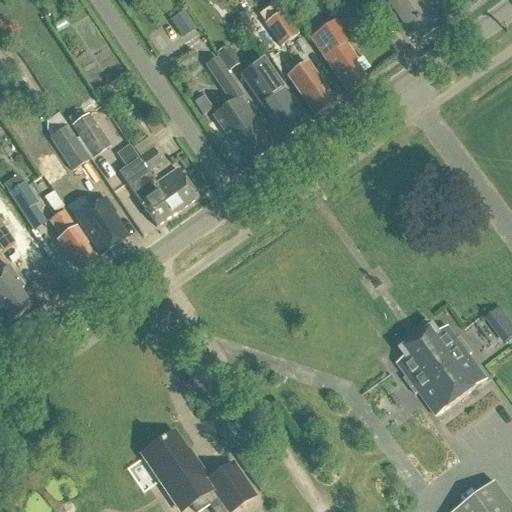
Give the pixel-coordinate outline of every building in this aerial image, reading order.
[(413,38),(418,35),(422,41),(437,31),(432,25),(438,21),(423,0),(393,0),(389,3),(413,38)] [(300,24),(311,39),(335,23),(324,7),(300,24)] [(278,8),(263,18),(268,25),(266,27),(282,50),(299,38),(278,8)] [(322,60),(347,97),(366,84),(361,77),(370,71),(362,59),(356,63),(339,38),(350,31),(342,20),(310,42),(323,60),(322,60)] [(62,46),(72,42),(65,24),(55,28),(62,46)] [(217,56),(230,74),(242,66),(238,61),(241,59),(237,52),(234,55),(229,48),(217,56)] [(236,71),(242,78),(258,63),(252,56),(236,71)] [(232,106),(213,119),(243,163),(247,161),(250,165),(267,154),(264,149),(270,145),(240,101),(242,99),(217,62),(207,69),(232,106)] [(254,97),(284,141),(303,128),(290,109),(293,107),(283,92),(277,97),(269,86),(266,82),(271,79),(262,66),(244,78),(252,91),(250,92),(254,97)] [(287,80),(314,119),(334,105),(307,66),(287,80)] [(87,118),(71,129),(93,160),(109,149),(87,118)] [(155,149),(148,139),(133,150),(140,161),(155,149)] [(176,216),(156,187),(148,175),(162,166),(152,152),(140,161),(139,161),(125,171),(129,176),(122,181),(136,201),(156,230),(176,216)] [(156,186),(177,216),(197,202),(176,172),(156,186)] [(58,203),(75,195),(67,178),(50,186),(58,203)] [(6,193),(30,231),(44,222),(33,205),(36,203),(23,183),(6,193)] [(36,193),(44,208),(55,203),(47,187),(36,193)] [(105,202),(75,223),(100,259),(126,241),(110,218),(114,215),(105,202)] [(68,256),(80,273),(94,263),(84,249),(87,248),(75,230),(74,231),(62,214),(48,224),(60,241),(56,244),(65,257),(68,256)] [(0,249),(3,254),(15,246),(0,224),(0,249)] [(23,291),(8,269),(0,275),(0,312),(1,312),(10,325),(31,310),(20,293),(23,291)] [(473,345),(493,332),(482,314),(462,327),(473,345)] [(460,341),(456,343),(447,330),(438,336),(434,330),(402,353),(407,360),(398,366),(408,379),(404,382),(415,398),(426,390),(435,402),(428,406),(438,420),(486,384),(477,371),(470,376),(459,361),(470,353),(460,341)] [(192,459),(189,461),(173,437),(142,458),(179,511),(183,511),(190,507),(193,511),(202,511),(209,508),(211,511),(233,511),(253,499),(236,474),(213,490),(192,459)] [(461,511),(511,511),(511,508),(496,487),(461,511)]
